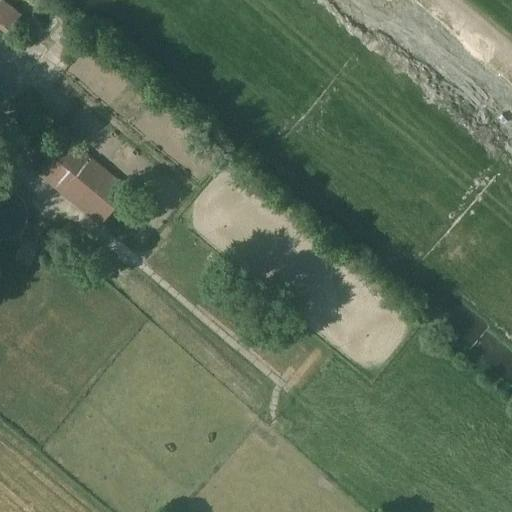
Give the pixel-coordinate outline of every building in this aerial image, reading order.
[(0,0),(0,22),(6,27),(21,8),(10,0),(0,0)] [(20,31),(30,16),(21,10),(10,25),(20,31)] [(445,140),(428,160),(469,195),(457,208),(477,225),(495,203),(477,188),(494,169),(479,157),(487,147),(465,130),(452,146),(445,140)] [(101,222),(129,187),(63,134),(35,169),(101,222)] [(23,197),(22,196),(20,194),(18,193),(16,191),(14,191),(12,190),(10,189),(7,189),(5,189),(3,189),(1,189),(0,188),(0,237),(2,238),(6,238),(10,237),(12,237),(14,236),(16,235),(20,233),(22,231),(23,229),(24,228),(26,226),(27,224),(27,222),(28,220),(29,218),(29,216),(29,213),(29,211),(29,209),(28,207),(27,205),(27,203),(25,201),(24,199),(23,197)]
